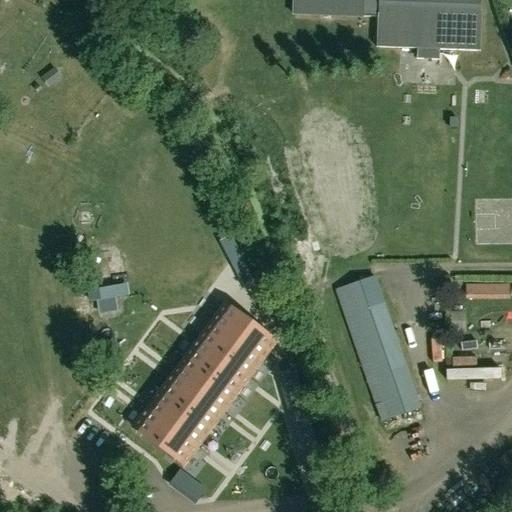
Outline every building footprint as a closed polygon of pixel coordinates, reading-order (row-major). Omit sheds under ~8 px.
[(292,0),(293,15),(362,18),(362,17),(367,17),(368,14),(377,14),(377,19),(376,49),(416,50),(416,60),(437,61),(438,51),(480,53),(481,12),(480,12),(480,0),(292,0)] [(126,96),(106,122),(117,131),(137,105),(126,96)] [(415,393),(374,277),(342,289),(383,404),(389,420),(420,409),(415,393)] [(131,427),(183,466),(276,343),(223,303),(131,427)] [(439,352),(450,352),(449,324),(437,325),(439,352)] [(484,361),(484,345),(459,346),(460,362),(484,361)] [(301,402),(290,405),(288,406),(308,474),(326,468),(297,369),(292,371),(301,402)] [(281,374),(290,405),(301,402),(292,371),(281,374)] [(181,470),(172,482),(196,500),(205,488),(181,470)]
